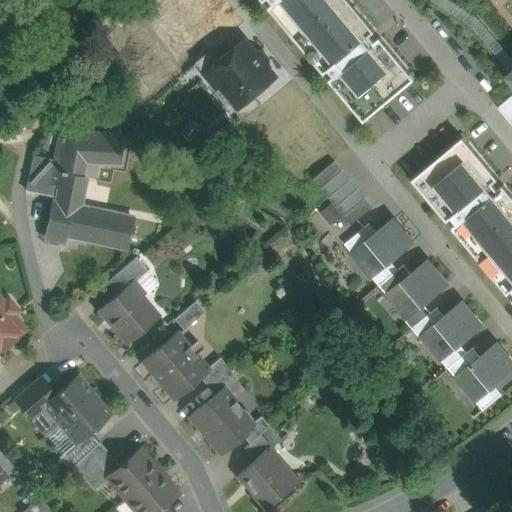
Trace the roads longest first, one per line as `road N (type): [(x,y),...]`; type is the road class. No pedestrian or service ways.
road 1 (residential): [(215,511),(192,457),(71,330)]
road 2 (residential): [(511,325),(373,163)]
road 3 (residential): [(373,163),(238,0)]
road 4 (residential): [(402,511),(458,482),(511,438)]
